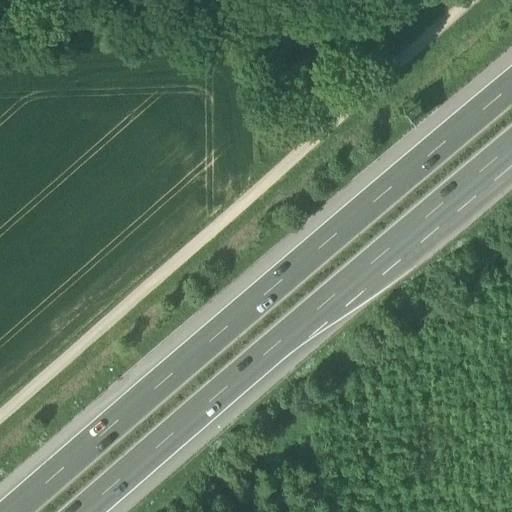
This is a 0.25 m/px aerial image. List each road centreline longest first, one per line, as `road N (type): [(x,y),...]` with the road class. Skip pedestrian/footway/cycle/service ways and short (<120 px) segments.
road 1 (motorway): [(511,87),(2,511)]
road 2 (track): [(0,411),(463,0)]
road 3 (motorway): [(72,511),(511,144)]
